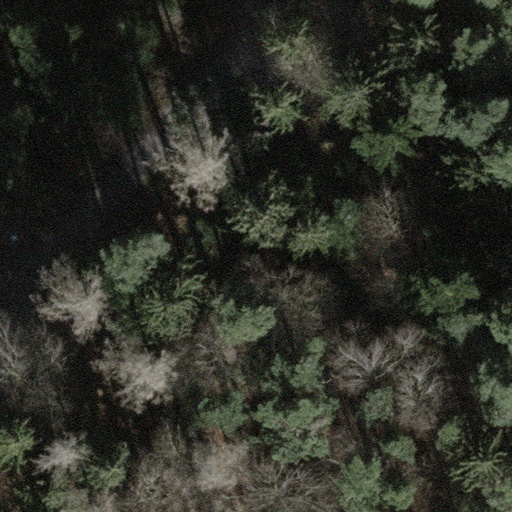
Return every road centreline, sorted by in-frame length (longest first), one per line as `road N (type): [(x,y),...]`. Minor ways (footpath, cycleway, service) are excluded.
road 1 (track): [(267,0),(76,208)]
road 2 (track): [(76,208),(24,272),(0,319)]
